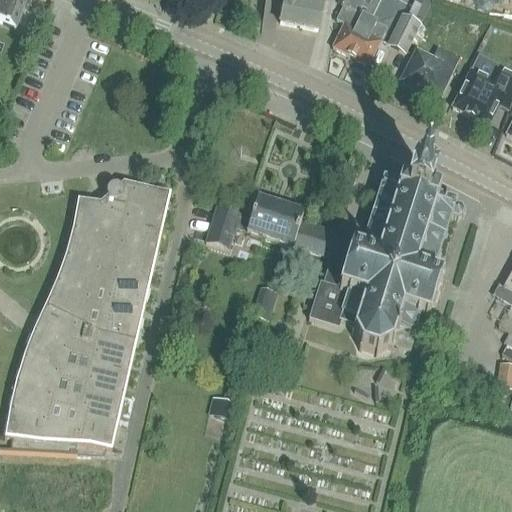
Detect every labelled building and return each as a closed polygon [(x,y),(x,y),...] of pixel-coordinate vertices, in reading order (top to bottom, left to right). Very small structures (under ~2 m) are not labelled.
[(0,0),(0,24),(16,31),(28,0),(0,0)] [(283,0),(278,26),(319,34),(324,7),(301,3),(301,0),(283,0)] [(342,28),(331,51),(369,70),(381,45),(385,36),(379,33),(381,29),(356,16),(363,0),(345,0),(342,10),(335,25),(342,28)] [(422,0),(415,0),(408,17),(421,24),(431,3),(422,0)] [(405,59),(420,27),(401,17),(385,49),(405,59)] [(438,106),(459,62),(442,54),(436,51),(432,60),(422,55),(424,51),(418,47),(416,51),(415,51),(398,85),(438,106)] [(498,110),(507,114),(511,99),(511,81),(504,77),(497,92),(468,78),(452,112),(488,130),(498,110)] [(301,223),(292,250),(329,261),(322,286),(320,285),(308,323),(339,333),(341,325),(354,330),(352,336),(360,352),(377,357),(387,351),(409,359),(416,338),(414,338),(420,321),(428,323),(442,279),(438,278),(441,267),(437,265),(451,220),(457,222),(462,219),(464,213),(462,208),(455,206),(456,204),(430,196),(434,187),(414,181),(411,191),(385,183),(366,244),(301,223)] [(8,425),(6,443),(88,451),(107,455),(110,440),(115,441),(164,223),(170,199),(123,189),(121,192),(119,190),(116,189),(114,189),(111,190),(109,191),(107,193),(106,195),(106,198),(107,201),(105,202),(102,206),(100,209),(83,207),(79,206),(74,232),(69,252),(62,272),(55,292),(41,322),(40,324),(34,337),(30,345),(25,362),(19,377),(15,393),(11,409),(10,415),(8,425)] [(292,250),(301,223),(304,215),(257,201),(250,223),(239,219),(239,217),(216,210),(206,244),(229,252),(235,231),(246,235),(246,236),(292,250)] [(496,300),(501,303),(511,309),(511,276),(504,291),(502,290),(496,300)] [(251,320),(268,326),(277,297),(260,292),(251,320)] [(507,347),(501,357),(511,362),(511,329),(503,345),(507,347)] [(511,390),(511,364),(496,364),(494,389),(511,390)] [(208,418),(229,423),(233,406),(212,401),(208,418)]
